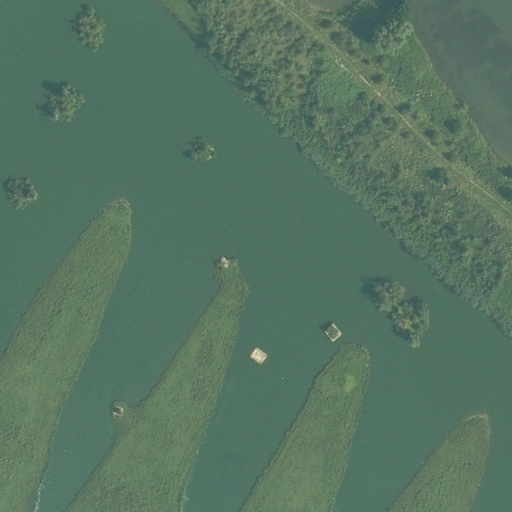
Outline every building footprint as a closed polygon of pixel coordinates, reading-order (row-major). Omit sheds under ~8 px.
[(94,38),(97,19),(84,18),(81,36),(94,38)] [(253,33),(245,40),(253,49),(261,42),(253,33)] [(67,115),(75,97),(63,92),(55,109),(67,115)] [(330,103),(340,113),(349,103),(339,94),(330,103)] [(199,155),(208,159),(213,148),(204,144),(199,155)] [(22,204),(31,187),(20,181),(11,197),(22,204)] [(233,277),(241,260),(229,255),(221,272),(233,277)] [(384,302),(392,296),(385,287),(377,293),(384,302)] [(325,332),(333,342),(342,335),(334,325),(325,332)] [(113,413),(122,417),(127,406),(118,402),(113,413)]
